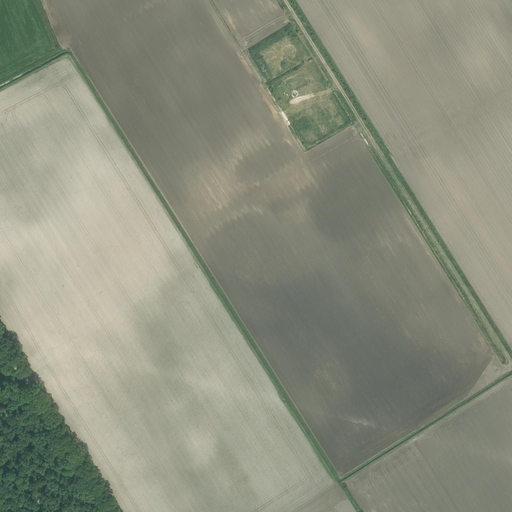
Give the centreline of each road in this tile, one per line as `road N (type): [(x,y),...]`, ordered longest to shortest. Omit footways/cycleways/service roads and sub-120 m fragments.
road 1 (unclassified): [(511,364),(284,0)]
road 2 (unclassified): [(109,511),(0,340)]
